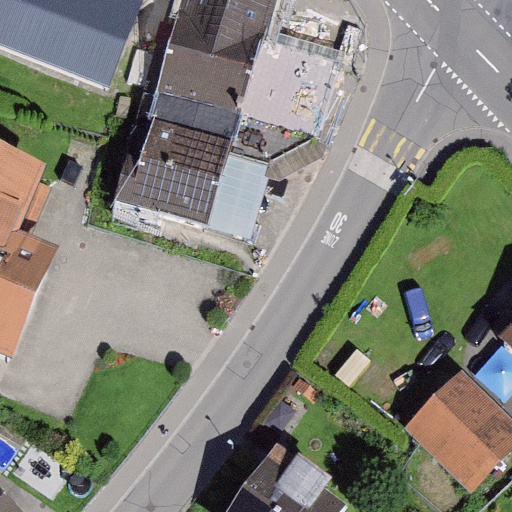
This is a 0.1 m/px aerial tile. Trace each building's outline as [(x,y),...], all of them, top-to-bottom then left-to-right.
[(143,0),(0,0),(0,58),(106,99),(143,0)] [(129,186),(118,223),(206,248),(278,0),(190,0),(158,111),(144,107),(122,184),(129,186)] [(0,151),(0,344),(5,346),(44,245),(18,235),(44,168),(0,151)] [(511,326),(501,337),(511,348),(511,326)] [(511,424),(462,375),(407,430),(469,492),(511,448),(511,424)] [(275,450),(230,511),(342,511),(348,505),(324,488),(332,477),(298,453),(292,462),(275,450)] [(0,511),(9,511),(0,503),(0,511)]
